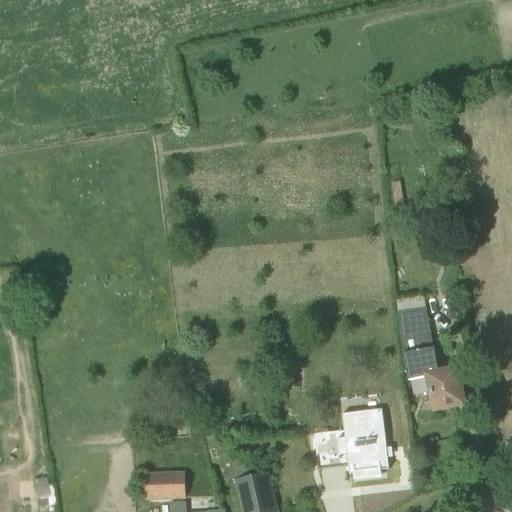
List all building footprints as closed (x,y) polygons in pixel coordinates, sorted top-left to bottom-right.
[(400,181),(392,182),(396,205),(404,204),(400,181)] [(403,351),(409,381),(428,377),(436,410),(464,404),(456,370),(439,374),(425,309),(397,312),(403,351)] [(313,436),(317,472),(347,468),(348,476),(353,475),(353,481),(380,478),(379,472),(388,471),(380,411),(341,416),(343,432),(313,436)] [(277,511),(269,474),(260,475),(256,462),(232,468),(235,480),(238,480),(245,511),(277,511)] [(186,473),(146,474),(147,498),(187,497),(186,473)] [(37,482),(37,503),(56,503),(56,482),(37,482)] [(187,511),(187,502),(172,502),(172,511),(187,511)]
